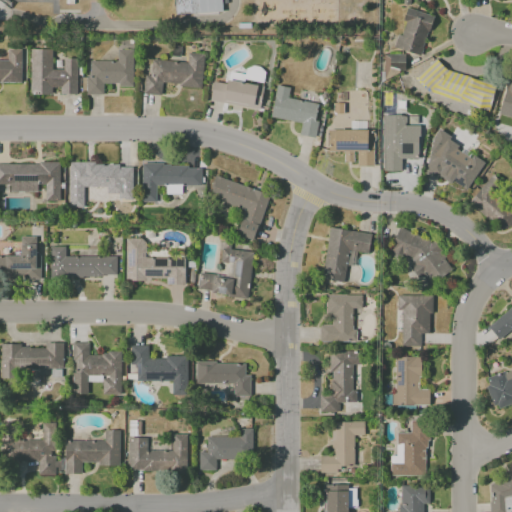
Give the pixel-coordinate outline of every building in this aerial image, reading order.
[(174,0),(175,14),(221,13),(220,0),(174,0)] [(431,15),(406,8),(395,49),(421,55),(431,15)] [(0,60),(0,82),(22,83),(23,49),(7,49),(7,61),(0,60)] [(29,94),(51,95),(51,87),(59,88),(59,94),(76,94),(77,59),(63,58),(63,70),(51,69),(51,50),(30,49),(29,94)] [(103,95),(103,85),(132,85),(132,50),(116,50),(116,61),(89,61),(89,76),(85,76),(85,95),(103,95)] [(201,87),(203,54),(187,53),(186,62),(151,60),(150,76),(144,75),(143,94),(161,95),(161,85),(201,87)] [(383,67),(404,68),(405,55),(384,54),(383,67)] [(418,90),(488,109),(495,83),(425,64),(418,90)] [(229,72),(228,80),(262,83),(263,67),(247,66),(246,74),(229,72)] [(511,78),(508,77),(498,116),(511,118),(511,78)] [(209,102),(260,109),(263,86),(225,81),(225,83),(212,82),(209,102)] [(270,117),(301,123),(299,135),(313,137),(319,104),(287,98),(289,87),(276,85),(270,117)] [(382,171),(401,171),(401,159),(417,159),(418,116),(408,116),(408,125),(405,125),(405,115),(382,115),(382,171)] [(373,167),(373,130),(328,130),(328,151),(343,151),(343,162),(355,162),(355,166),(373,167)] [(420,168),(466,192),(483,161),(472,156),(473,153),(438,135),(420,168)] [(0,163),(0,185),(10,185),(9,192),(37,192),(37,184),(44,184),(44,201),(59,201),(59,163),(0,163)] [(68,208),(83,208),(83,187),(106,187),(106,193),(119,193),(119,200),(132,200),(132,164),(68,164),(68,208)] [(141,166),(142,202),(156,202),(155,186),(165,185),(166,194),(181,194),(181,186),(200,186),(200,165),(141,166)] [(511,200),(503,204),(496,198),(495,196),(503,185),(490,175),(468,204),(495,225),(497,230),(511,225),(511,200)] [(255,240),(268,192),(213,178),(208,199),(243,208),(236,235),(255,240)] [(389,251),(412,260),(409,268),(414,275),(424,279),(428,285),(452,269),(433,242),(418,236),(417,235),(398,227),(389,251)] [(370,233),(328,228),(322,280),(343,282),(345,266),(351,266),(353,252),(368,254),(370,233)] [(0,269),(10,270),(10,278),(40,278),(39,257),(35,257),(35,236),(20,236),(20,256),(0,256),(0,269)] [(184,285),(184,257),(143,258),(143,238),(125,238),(125,279),(166,279),(166,285),(184,285)] [(115,256),(65,257),(65,247),(49,247),(49,277),(115,277),(115,256)] [(252,252),(221,249),(220,262),(227,263),(226,275),(198,273),(196,292),(248,297),(252,252)] [(319,342),(354,341),(353,309),(361,308),(361,295),(325,295),(325,315),(332,315),(332,325),(319,325),(319,342)] [(430,295),(397,295),(396,310),(401,310),(400,346),(420,346),(420,334),(430,334),(430,295)] [(498,340),(511,329),(511,305),(487,326),(498,340)] [(0,346),(0,368),(0,382),(16,382),(16,369),(62,370),(62,343),(45,343),(44,346),(0,346)] [(71,395),(88,395),(88,382),(101,382),(101,395),(121,395),(121,353),(88,353),(88,343),(72,343),(71,395)] [(187,357),(148,357),(148,345),(129,345),(129,365),(135,365),(135,380),(172,380),(172,395),(187,395),(187,357)] [(357,351),(329,351),(329,393),(318,393),(318,412),(338,412),(338,403),(354,403),(354,365),(357,365),(357,351)] [(394,357),(393,405),(429,405),(429,389),(419,389),(419,357),(394,357)] [(249,396),(250,375),(244,375),(244,363),(195,362),(195,383),(233,384),(233,396),(249,396)] [(511,369),(484,379),(494,410),(511,403),(511,369)] [(395,433),(395,456),(390,456),(389,475),(425,476),(426,421),(410,421),(410,433),(395,433)] [(319,473),(343,473),(343,467),(354,467),(353,435),(363,435),(363,422),(331,422),(331,456),(319,456),(319,473)] [(37,462),(37,475),(55,475),(55,454),(55,423),(41,423),(41,440),(14,440),(14,423),(0,423),(0,462),(37,462)] [(198,470),(215,470),(215,459),(252,459),(251,429),(239,429),(239,436),(206,437),(206,452),(198,452),(198,470)] [(119,464),(118,430),(103,431),(103,440),(64,441),(64,474),(81,474),(81,465),(119,464)] [(128,438),(127,471),(186,472),(187,434),(171,434),(171,451),(146,450),(146,438),(128,438)] [(488,511),(509,511),(510,511),(511,510),(511,475),(488,482),(488,511)] [(346,511),(346,485),(325,485),(325,511),(346,511)] [(428,485),(399,485),(398,511),(422,511),(422,504),(428,504),(428,485)] [(347,508),(355,508),(356,489),(348,489),(347,508)]
